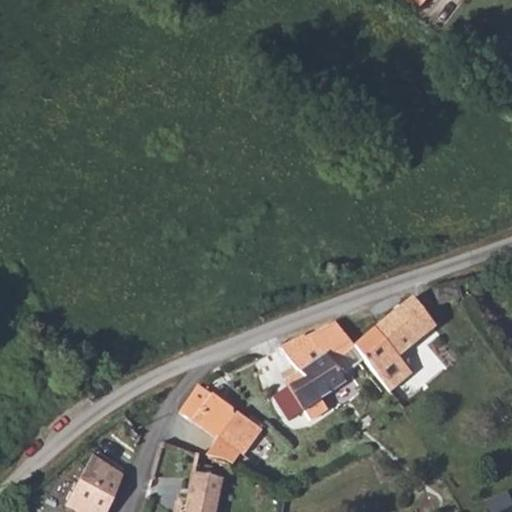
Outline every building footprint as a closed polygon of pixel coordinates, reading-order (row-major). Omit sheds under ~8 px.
[(452,283),(431,290),(436,305),(457,299),(452,283)] [(410,300),(353,346),(359,353),(372,371),(373,370),(392,354),(395,358),(433,327),(410,300)] [(343,381),(327,360),(350,342),(337,325),(306,339),(305,337),(281,348),(303,378),(288,385),(294,394),(283,403),(293,418),(343,381)] [(336,372),(359,353),(353,346),(350,342),(327,360),(336,372)] [(392,354),(373,370),(388,389),(408,373),(395,358),(392,354)] [(211,398),(198,387),(179,413),(192,422),(215,439),(233,414),(211,398)] [(262,437),(233,414),(215,439),(244,460),(262,437)] [(289,436),(281,427),(279,423),(262,437),(276,446),(289,436)] [(215,459),(192,454),(185,500),(179,498),(176,511),(215,511),(218,501),(223,476),(212,474),(215,459)] [(105,511),(121,476),(89,458),(77,482),(62,511),(66,511),(105,511)]
